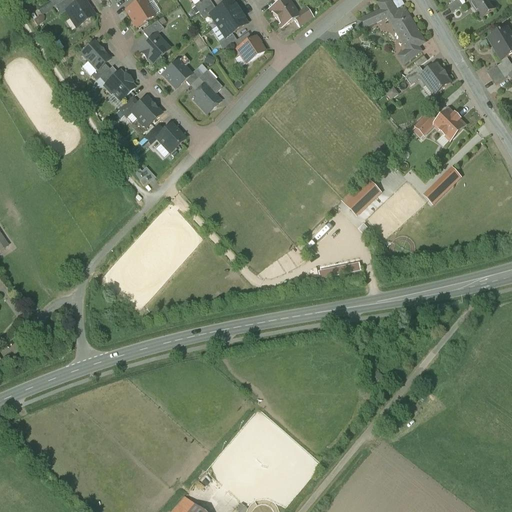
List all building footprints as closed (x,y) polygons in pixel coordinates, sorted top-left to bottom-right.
[(47,0),(48,0),(53,9),(54,8),(66,0),(47,0)] [(66,0),(54,8),(60,17),(66,13),(66,12),(75,6),(70,0),(66,0)] [(207,0),(205,0),(200,3),(193,7),(198,14),(212,5),(207,0)] [(285,0),(269,11),(282,30),(294,22),(298,19),(296,16),(285,0)] [(388,0),(387,0),(377,5),(382,12),(388,19),(397,15),(388,0)] [(458,0),(448,8),(452,14),(463,7),(458,0)] [(496,10),(488,0),(472,0),(469,2),(477,14),(478,13),(481,19),(481,20),(496,10)] [(75,6),(66,12),(66,13),(77,29),(94,18),(83,1),(75,6)] [(142,2),(125,13),(136,29),(154,18),(147,7),(143,1),(142,2)] [(216,12),(209,17),(210,17),(217,28),(239,14),(231,2),(216,12)] [(212,5),(198,14),(203,21),(210,17),(209,17),(216,12),(212,5)] [(307,9),(296,16),(298,19),(294,22),(299,29),(314,19),(307,9)] [(417,33),(404,11),(397,15),(388,19),(382,12),(357,23),(361,32),(388,20),(408,52),(402,55),(408,63),(421,53),(415,43),(417,41),(419,44),(424,41),(419,32),(417,33)] [(239,14),(217,28),(224,39),(225,40),(232,35),(246,26),(239,14)] [(156,23),(142,33),(150,42),(156,37),(156,38),(163,31),(156,23)] [(511,38),(506,29),(488,40),(493,48),(494,47),(502,61),(501,61),(502,62),(506,60),(511,55),(511,38)] [(232,35),(225,40),(224,39),(218,44),(223,51),(236,42),(232,35)] [(168,51),(156,38),(156,37),(150,42),(139,52),(141,55),(140,55),(141,56),(142,55),(146,60),(146,61),(146,62),(147,61),(152,66),(168,51)] [(255,39),(236,51),(246,66),(264,54),(255,39)] [(99,50),(94,44),(81,56),(89,64),(89,65),(92,69),(94,69),(96,72),(97,73),(104,66),(109,61),(103,55),(103,53),(100,51),(99,50)] [(424,58),(414,65),(418,70),(419,69),(427,62),(424,58)] [(502,64),(496,68),(500,74),(511,67),(506,60),(502,62),(502,64)] [(190,76),(178,63),(162,77),(175,91),(184,82),(191,77),(190,76)] [(104,66),(97,73),(96,72),(91,78),(96,83),(99,80),(109,71),(104,66)] [(425,76),(420,79),(421,80),(434,97),(450,85),(450,84),(437,67),(436,67),(425,76)] [(496,67),(486,74),(490,80),(500,74),(496,68),(496,67)] [(511,69),(511,67),(500,74),(504,80),(509,77),(511,74),(511,69)] [(109,71),(99,80),(105,87),(118,75),(112,69),(109,71)] [(418,70),(405,79),(411,87),(421,80),(420,79),(425,76),(419,69),(418,70)] [(197,70),(190,76),(191,77),(184,82),(190,88),(198,80),(202,77),(197,70)] [(222,89),(206,73),(202,77),(198,80),(204,87),(205,86),(214,96),(222,89)] [(125,77),(124,79),(119,74),(118,75),(105,87),(104,88),(111,96),(112,94),(120,103),(134,90),(130,85),(131,84),(125,77)] [(500,74),(490,80),(494,87),(504,80),(500,74)] [(214,96),(205,86),(204,87),(191,99),(206,116),(220,103),(214,96)] [(132,100),(119,112),(126,119),(131,114),(131,113),(138,107),(132,100)] [(151,106),(146,100),(138,107),(131,113),(131,114),(138,120),(138,121),(138,123),(142,128),(144,128),(145,128),(146,130),(161,116),(155,110),(154,110),(151,107),(151,106)] [(436,124),(434,126),(434,127),(450,143),(465,128),(459,122),(460,121),(454,116),(454,117),(448,112),(436,124)] [(428,116),(416,129),(424,137),(434,127),(434,126),(436,124),(428,116)] [(184,141),(170,126),(162,134),(156,140),(170,155),(184,141)] [(157,128),(144,140),(150,146),(156,140),(162,134),(157,128)] [(356,198),(347,206),(357,216),(380,194),(370,183),(356,198)] [(343,202),(347,206),(356,198),(351,193),(343,202)] [(364,226),(359,230),(368,239),(372,235),(364,226)] [(0,252),(10,247),(0,229),(0,252)] [(340,268),(328,270),(330,279),(342,277),(340,268)] [(378,375),(372,382),(382,391),(388,384),(378,375)]
